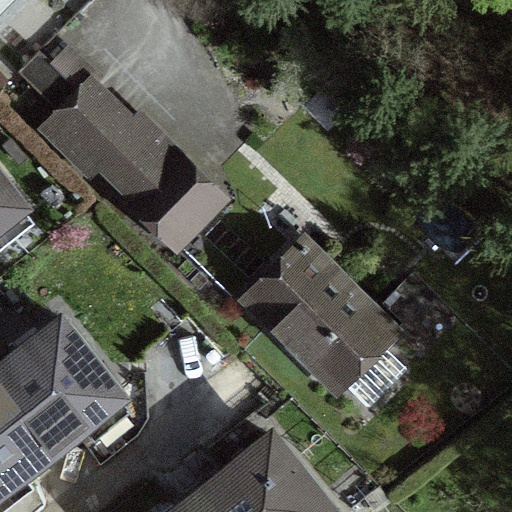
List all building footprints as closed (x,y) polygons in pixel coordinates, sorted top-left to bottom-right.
[(40,121),(91,173),(101,163),(128,191),(125,194),(173,243),(220,200),(144,128),(96,82),(103,74),(71,41),(52,59),(42,49),(21,70),(56,105),(40,121)] [(0,86),(10,76),(0,65),(0,86)] [(21,163),(28,157),(10,136),(3,142),(21,163)] [(0,228),(36,200),(0,153),(0,228)] [(384,341),(400,325),(339,264),(307,233),(244,296),(339,390),(345,384),(366,405),(406,364),(384,341)] [(0,326),(9,319),(0,307),(0,326)] [(0,491),(121,398),(59,318),(34,337),(0,363),(0,491)] [(174,511),(332,511),(272,435),(214,481),(188,501),(174,511)]
